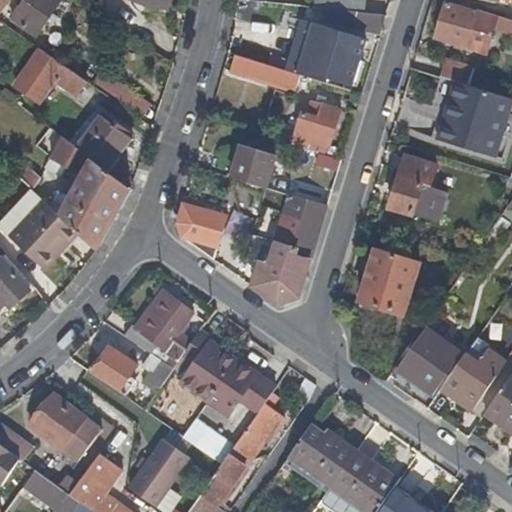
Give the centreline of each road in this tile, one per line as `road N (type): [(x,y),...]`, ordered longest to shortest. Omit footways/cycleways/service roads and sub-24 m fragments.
road 1 (residential): [(412,0),(305,347)]
road 2 (residential): [(305,347),(511,495)]
road 3 (residential): [(213,0),(189,103),(142,232)]
road 4 (residential): [(142,232),(68,322),(0,376)]
road 5 (residential): [(142,232),(305,347)]
